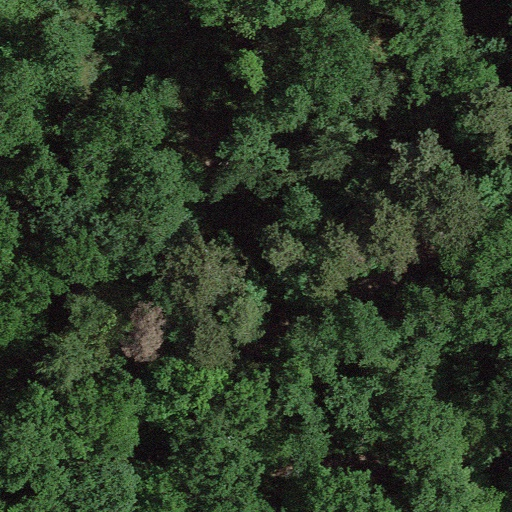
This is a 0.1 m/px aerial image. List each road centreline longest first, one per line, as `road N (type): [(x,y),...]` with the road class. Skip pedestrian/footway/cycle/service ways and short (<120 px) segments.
road 1 (track): [(33,407),(358,272),(511,152)]
road 2 (track): [(0,405),(396,392),(511,361)]
